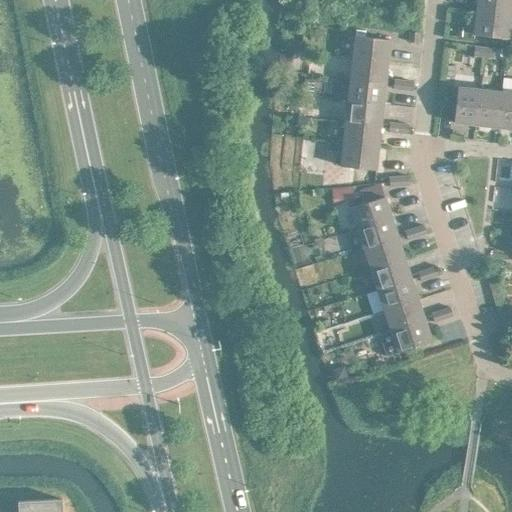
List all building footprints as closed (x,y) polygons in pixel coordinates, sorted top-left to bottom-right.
[(511,0),(478,0),(477,11),(511,14),(511,0)] [(511,17),(511,14),(477,11),(474,33),(510,37),(511,17)] [(410,40),(419,41),(420,31),(411,30),(410,40)] [(356,34),(353,57),(389,61),(391,38),(356,34)] [(475,55),(484,56),(485,46),(476,45),(475,55)] [(485,46),(484,56),(494,57),(495,48),(485,46)] [(353,57),(351,78),(386,82),(389,61),(353,57)] [(448,65),(447,74),(455,75),(456,66),(448,65)] [(351,78),(349,100),(384,103),(386,82),(351,78)] [(394,87),(404,89),(405,79),(395,78),(394,87)] [(405,79),(404,89),(414,90),(415,80),(405,79)] [(455,121),(477,124),(481,88),(458,86),(455,121)] [(477,124),(498,126),(502,91),(481,88),(477,124)] [(498,126),(511,127),(511,91),(502,91),(498,126)] [(349,100),(346,121),(382,125),(384,103),(349,100)] [(346,121),(344,142),(379,146),(382,125),(346,121)] [(390,130),(399,131),(400,122),(391,121),(390,130)] [(400,122),(399,131),(409,133),(410,123),(400,122)] [(379,146),(344,142),(341,165),(377,168),(379,146)] [(400,185),(400,175),(390,176),(391,185),(400,185)] [(409,175),(400,175),(400,185),(410,184),(409,175)] [(354,186),(344,186),(345,200),(354,199),(354,186)] [(351,206),(358,227),(392,216),(385,195),(351,206)] [(358,227),(365,248),(399,237),(392,216),(358,227)] [(424,224),(415,227),(418,236),(427,233),(424,224)] [(418,236),(415,227),(406,230),(408,239),(418,236)] [(365,248),(372,268),(406,257),(399,237),(365,248)] [(372,268),(378,289),(412,278),(406,257),(372,268)] [(437,265),(428,268),(431,277),(440,274),(437,265)] [(431,277),(428,268),(419,271),(422,280),(431,277)] [(378,289),(385,309),(419,298),(412,278),(378,289)] [(385,309),(392,330),(426,319),(419,298),(385,309)] [(451,306),(441,309),(444,318),(454,315),(451,306)] [(444,318),(441,309),(432,312),(435,321),(444,318)] [(329,318),(319,322),(321,328),(331,325),(329,318)] [(426,319),(392,330),(380,334),(387,355),(432,340),(426,319)] [(345,365),(334,369),(337,380),(349,376),(345,365)] [(63,511),(62,498),(19,500),(19,511),(63,511)]
